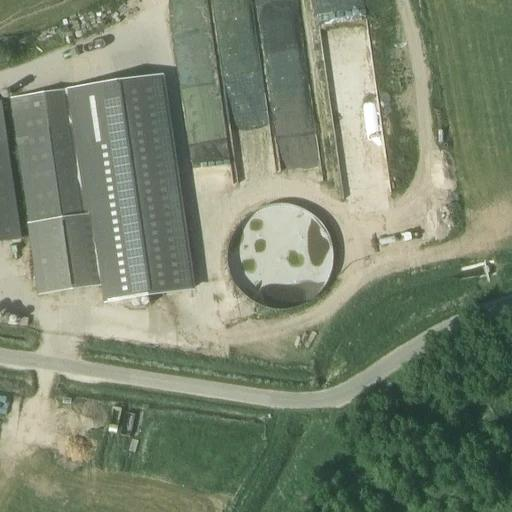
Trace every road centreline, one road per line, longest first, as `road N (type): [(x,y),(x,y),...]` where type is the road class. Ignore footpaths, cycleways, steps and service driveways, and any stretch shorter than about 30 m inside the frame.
road 1 (unclassified): [(0,354),(320,401),(344,395),(438,336),(511,307)]
road 2 (unknown): [(195,302),(161,56),(145,43)]
road 3 (unknown): [(0,78),(145,43)]
road 4 (track): [(290,402),(283,435),(239,511)]
